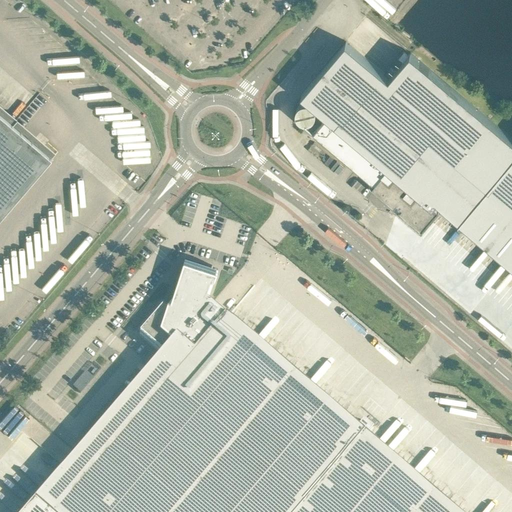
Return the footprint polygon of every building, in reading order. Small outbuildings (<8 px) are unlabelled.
[(511,137),(411,51),(389,77),(346,41),(302,94),(327,116),(314,132),(313,131),(313,132),(374,184),(372,186),(370,184),(369,185),(395,206),(397,203),(401,207),(399,210),(422,229),(439,210),(442,212),(446,207),(511,262),(511,137)] [(302,120),(303,121),(304,121),(305,121),(307,121),(308,121),(310,121),(311,120),(312,119),(313,119),(314,117),(315,116),(315,115),(316,114),(316,112),(316,111),(316,109),(315,108),(315,107),(314,105),(313,105),(312,104),(311,103),(310,102),(309,102),(308,102),(307,102),(306,102),(305,102),(303,102),(301,103),(300,104),(299,104),(298,106),(298,107),(297,108),(297,109),(296,110),(296,111),(296,112),(296,113),(297,114),(297,115),(298,116),(298,117),(299,118),(300,119),(300,120),(302,120)] [(0,214),(51,156),(0,112),(0,214)] [(62,465),(30,501),(42,511),(300,511),(367,435),(373,428),(364,420),(358,427),(228,316),(225,320),(207,305),(206,304),(216,274),(211,272),(212,270),(206,268),(205,270),(186,264),(175,298),(173,297),(172,298),(140,336),(162,355),(66,468),(62,465)] [(252,289),(260,296),(263,292),(255,285),(252,289)] [(9,402),(0,412),(0,421),(2,418),(8,423),(19,410),(9,402)] [(456,511),(367,435),(300,511),(456,511)] [(42,511),(30,501),(21,511),(42,511)]
